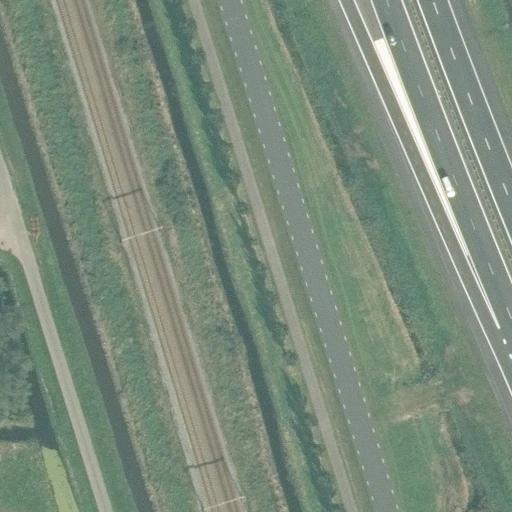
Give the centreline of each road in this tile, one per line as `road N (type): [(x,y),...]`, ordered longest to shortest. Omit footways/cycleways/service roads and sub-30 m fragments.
road 1 (tertiary): [(386,511),(225,0)]
road 2 (motorway): [(345,0),(511,335)]
road 3 (motorway): [(384,0),(511,330)]
road 4 (unclassified): [(106,511),(0,174)]
road 5 (motorway): [(511,204),(431,0)]
